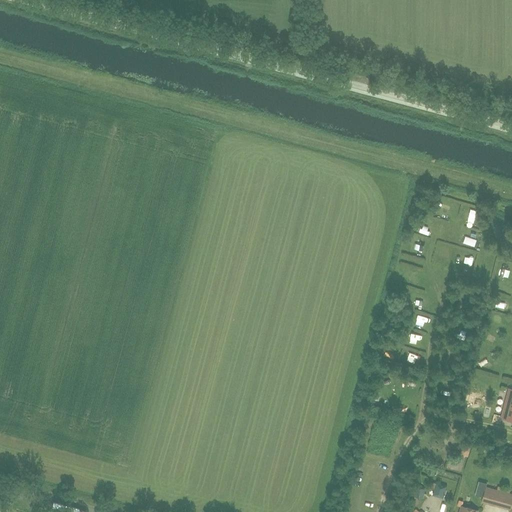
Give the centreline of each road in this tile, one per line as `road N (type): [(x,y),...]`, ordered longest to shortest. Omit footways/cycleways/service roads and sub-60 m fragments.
road 1 (track): [(511,121),(41,0)]
road 2 (unknown): [(444,288),(427,421)]
